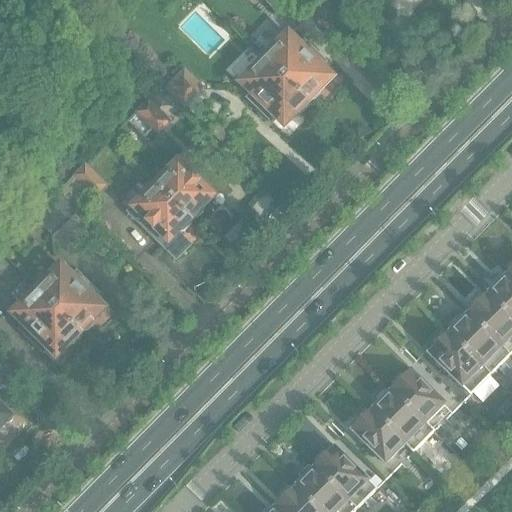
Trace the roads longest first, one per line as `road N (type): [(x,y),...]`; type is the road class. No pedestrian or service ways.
road 1 (residential): [(34,511),(511,28)]
road 2 (primary): [(511,79),(82,511)]
road 3 (primary): [(120,511),(511,116)]
road 4 (residential): [(177,511),(511,176)]
